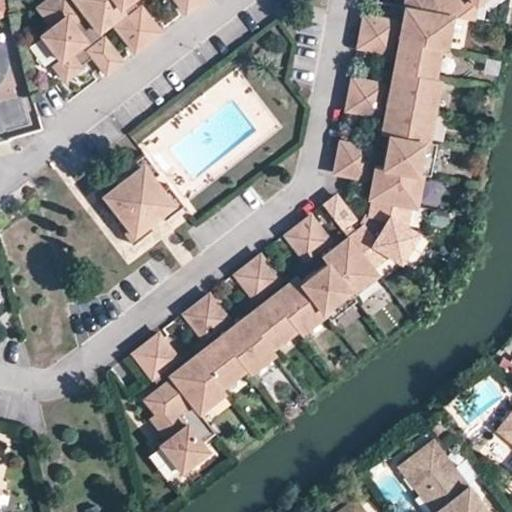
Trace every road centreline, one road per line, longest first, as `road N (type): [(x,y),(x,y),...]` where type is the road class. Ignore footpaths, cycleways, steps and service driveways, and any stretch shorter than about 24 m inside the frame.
road 1 (residential): [(346,0),(305,190),(49,389),(0,376)]
road 2 (residential): [(2,173),(234,0)]
